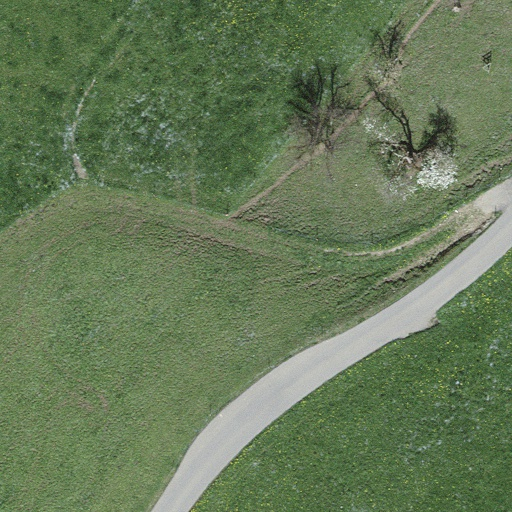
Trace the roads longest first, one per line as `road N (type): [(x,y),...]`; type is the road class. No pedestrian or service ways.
road 1 (unclassified): [(511,225),(419,302),(250,417),(169,511)]
road 2 (track): [(198,226),(327,259),(386,259),(482,203),(511,195)]
